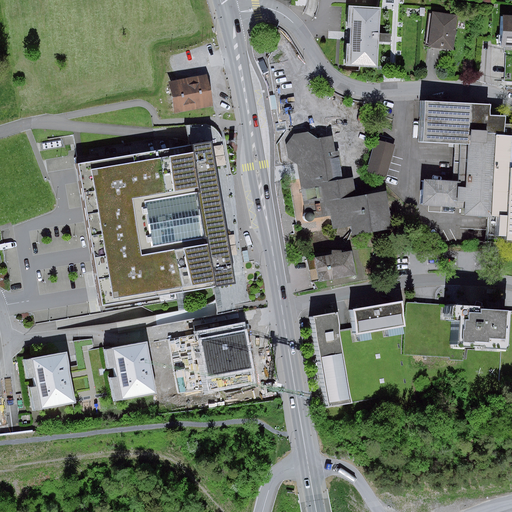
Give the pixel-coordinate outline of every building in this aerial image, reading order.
[(376,64),(378,8),(350,8),(348,63),(376,64)] [(454,46),(458,17),(433,14),(429,43),(454,46)] [(511,16),(501,16),(499,45),(511,45),(511,16)] [(213,105),(209,77),(174,83),(179,110),(213,105)] [(488,103),(422,100),(420,140),(467,143),(465,176),(429,174),(427,203),(464,205),(464,214),(497,216),(496,239),(511,239),(511,134),(504,134),(505,112),(487,110),(488,103)] [(302,132),(288,134),(280,147),(283,161),(292,166),(304,233),(344,225),(346,237),(390,229),(383,190),(351,195),(348,177),(340,178),(333,135),(311,139),(302,132)] [(101,303),(237,280),(228,228),(226,214),(223,199),(212,138),(76,161),(89,237),(101,303)] [(378,138),(368,169),(387,175),(397,144),(378,138)] [(345,253),(307,260),(311,279),(349,272),(345,253)] [(404,323),(399,300),(351,309),(355,332),(404,323)] [(475,337),(503,337),(504,310),(452,310),(452,343),(475,343),(475,337)] [(347,401),(332,313),(309,317),(324,404),(347,401)] [(249,383),(240,327),(196,335),(205,390),(249,383)] [(154,391),(144,342),(108,349),(118,398),(154,391)] [(74,400),(65,351),(29,358),(38,407),(74,400)]
